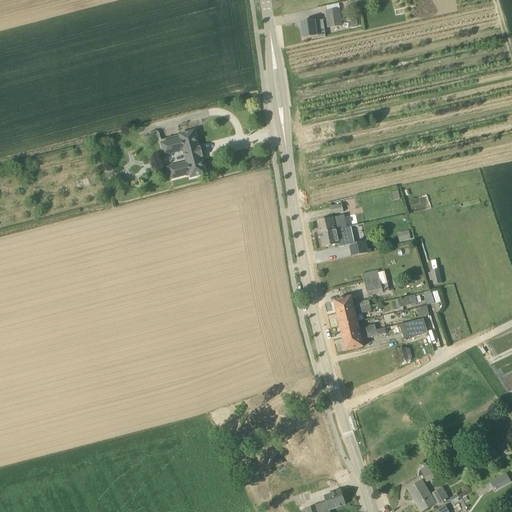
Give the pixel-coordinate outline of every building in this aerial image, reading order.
[(339,10),(327,12),(329,28),(341,26),(339,10)] [(323,21),(315,22),(315,21),(301,23),(303,38),(314,37),(315,39),(326,38),(323,21)] [(186,162),(168,167),(171,180),(190,175),(191,178),(206,174),(202,158),(204,158),(201,147),(199,148),(195,132),(180,136),(181,139),(162,144),(165,156),(183,152),(186,162)] [(332,215),(344,212),(342,205),(330,207),(332,215)] [(318,222),(320,234),(336,231),(347,228),(344,216),(318,222)] [(336,231),(320,234),(324,248),(339,245),(339,247),(347,246),(344,232),(337,233),(336,231)] [(409,231),(403,232),(405,241),(411,240),(409,231)] [(368,254),(365,242),(350,245),(352,257),(368,254)] [(430,271),(431,285),(441,284),(440,270),(430,271)] [(364,281),(367,295),(389,290),(387,283),(381,285),(379,278),(364,281)] [(438,290),(426,294),(430,305),(442,300),(438,290)] [(417,304),(415,296),(400,299),(402,307),(417,304)] [(337,314),(370,306),(369,301),(357,303),(356,305),(353,306),(351,297),(334,301),(337,314)] [(340,326),(357,322),(355,314),(358,313),(360,315),(372,312),(370,306),(337,314),(340,326)] [(423,316),(429,315),(427,306),(421,308),(423,316)] [(399,325),(405,342),(428,333),(424,319),(399,325)] [(376,331),(375,325),(363,328),(362,330),(359,331),(357,322),(340,326),(343,339),(376,331)] [(376,331),(343,339),(346,351),(363,347),(362,340),(386,334),(385,329),(376,331)] [(411,362),(409,353),(403,354),(402,350),(403,349),(402,348),(393,350),(396,360),(399,359),(400,365),(411,362)] [(427,481),(440,475),(436,468),(423,474),(427,481)] [(497,491),(511,482),(511,480),(507,472),(491,482),(497,491)] [(449,501),(442,489),(431,496),(423,482),(409,489),(421,511),(437,504),(439,507),(449,501)] [(302,511),(329,511),(345,505),(340,491),(325,497),(327,502),(315,507),(302,511)]
